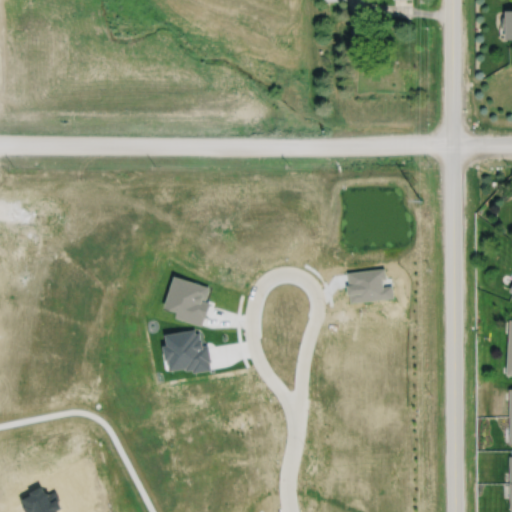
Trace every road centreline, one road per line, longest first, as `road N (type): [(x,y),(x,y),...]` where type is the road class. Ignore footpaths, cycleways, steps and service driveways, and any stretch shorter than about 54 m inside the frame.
road 1 (tertiary): [(450,0),(453,511)]
road 2 (tertiary): [(0,143),(451,143)]
road 3 (residential): [(290,511),(298,394),(318,304),(312,282),(280,270),(263,279),(251,311),(254,346),(296,420)]
